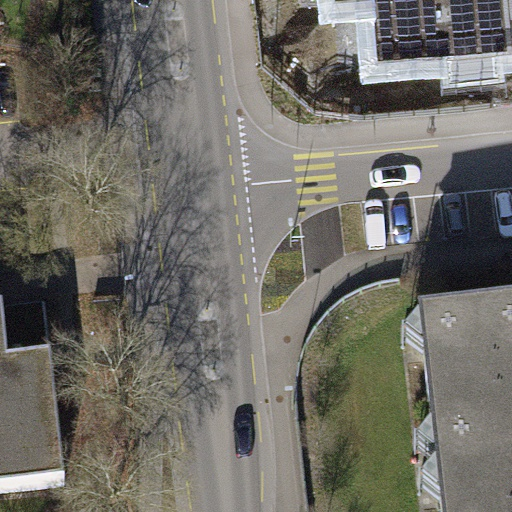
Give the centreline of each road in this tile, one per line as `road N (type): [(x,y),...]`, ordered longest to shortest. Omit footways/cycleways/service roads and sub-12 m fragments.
road 1 (tertiary): [(197,191),(226,511)]
road 2 (residential): [(197,191),(511,162)]
road 3 (tertiary): [(174,0),(197,191)]
